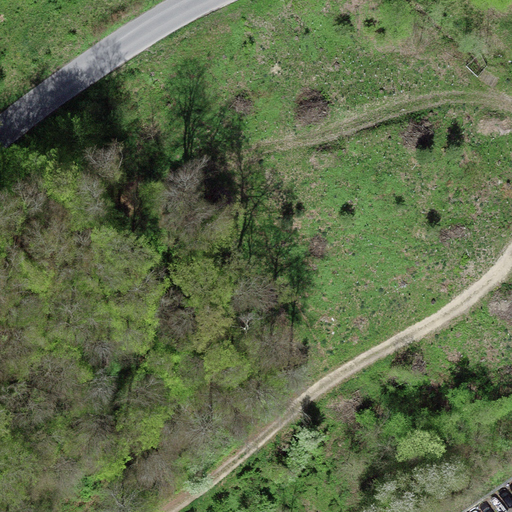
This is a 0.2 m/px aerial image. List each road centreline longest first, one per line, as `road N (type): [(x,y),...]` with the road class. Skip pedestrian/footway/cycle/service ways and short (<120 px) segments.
road 1 (track): [(511,269),(352,370),(166,511)]
road 2 (residential): [(0,135),(213,0)]
